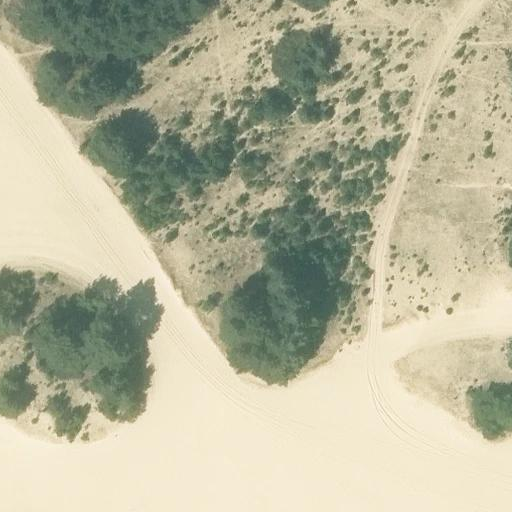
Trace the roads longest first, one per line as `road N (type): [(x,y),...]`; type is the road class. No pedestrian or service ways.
road 1 (track): [(205,511),(187,351),(0,83)]
road 2 (track): [(489,511),(484,497),(436,456),(262,404),(187,351)]
